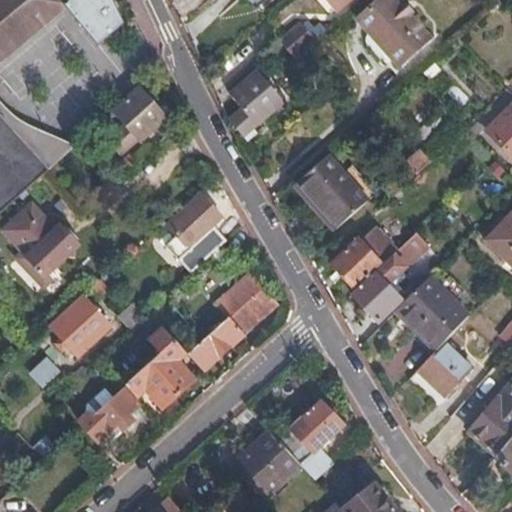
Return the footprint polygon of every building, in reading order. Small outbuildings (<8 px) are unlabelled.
[(0,0),(0,213),(73,148),(30,129),(12,117),(0,105),(0,61),(65,7),(97,45),(121,24),(109,0),(0,0)] [(346,0),(325,0),(335,11),(346,0)] [(400,6),(395,0),(377,0),(357,18),(398,65),(429,39),(409,15),(414,11),(405,1),(400,6)] [(297,54),(314,38),(298,20),(281,35),(297,54)] [(290,95),(270,72),(264,78),(257,71),(231,93),(243,107),(231,118),(245,134),(290,95)] [(162,117),(137,89),(113,112),(123,123),(104,140),(116,154),(124,147),(127,147),(137,139),(137,140),(162,117)] [(511,155),(511,103),(486,130),(511,155)] [(350,183),(326,156),(300,179),(322,205),(315,210),(317,212),(350,183)] [(116,181),(128,170),(120,161),(109,172),(116,181)] [(209,177),(196,163),(175,182),(188,196),(209,177)] [(322,205),(300,179),(293,185),(315,210),(322,205)] [(365,200),(350,183),(317,212),(332,229),(365,200)] [(175,260),(221,218),(201,195),(167,226),(175,236),(163,247),(175,260)] [(26,209),(3,231),(29,257),(27,259),(29,261),(28,269),(36,277),(44,277),(46,279),(68,258),(77,259),(77,249),(81,245),(78,242),(79,240),(66,227),(64,229),(61,226),(56,230),(47,221),(38,221),(26,209)] [(190,274),(226,241),(215,228),(224,220),(221,218),(175,260),(189,274),(190,274)] [(511,220),(490,245),(511,265),(511,220)] [(430,243),(417,230),(395,251),(357,287),(353,290),(380,319),(395,304),(394,303),(398,299),(391,291),(393,290),(387,284),(430,243)] [(357,287),(395,251),(387,242),(374,254),(358,238),(333,262),(357,287)] [(229,317),(243,333),(278,302),(250,272),(216,303),(229,317)] [(445,342),(468,316),(429,276),(396,308),(437,350),(445,342)] [(107,287),(100,279),(90,288),(97,296),(107,287)] [(74,356),(107,327),(82,299),(49,329),(74,356)] [(114,315),(124,326),(138,314),(127,303),(114,315)] [(509,349),(511,345),(511,316),(495,338),(509,349)] [(202,370),(243,333),(229,317),(187,354),(202,370)] [(175,340),(150,363),(177,394),(193,379),(177,361),(186,352),(175,340)] [(437,350),(419,370),(448,396),(474,369),(445,342),(437,350)] [(54,352),(32,375),(48,390),(70,367),(54,352)] [(150,363),(125,386),(136,398),(145,390),(161,409),(177,394),(150,363)] [(511,383),(499,399),(497,398),(470,431),(496,454),(511,435),(511,383)] [(137,405),(123,389),(83,425),(97,441),(116,424),(122,430),(133,419),(128,413),(137,405)] [(304,418),(302,417),(277,439),(292,456),(304,446),(312,454),(314,451),(342,425),(321,402),(304,418)] [(235,463),(243,471),(277,439),(270,431),(235,463)] [(511,435),(496,454),(505,461),(501,464),(511,473),(511,435)] [(277,439),(243,471),(265,496),(300,465),(292,456),(277,439)] [(312,454),(300,465),(314,480),(329,467),(314,451),(312,454)] [(394,511),(395,511),(375,486),(368,491),(365,486),(355,493),(359,499),(341,511),(340,511),(333,504),(324,511),(394,511)] [(153,511),(181,511),(169,498),(153,511)]
